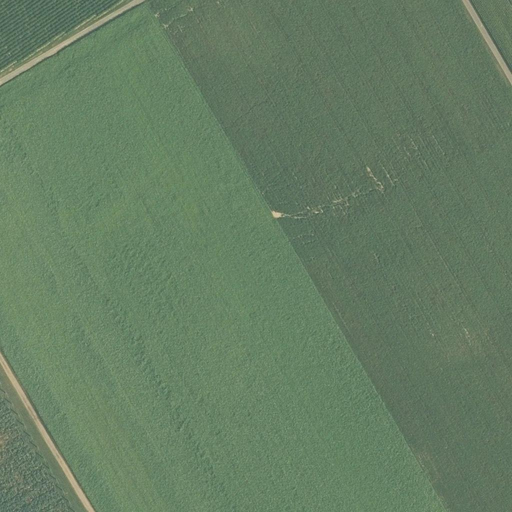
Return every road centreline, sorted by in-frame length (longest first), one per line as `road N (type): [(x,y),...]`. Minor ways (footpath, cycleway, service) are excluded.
road 1 (track): [(89,511),(0,358)]
road 2 (track): [(0,81),(140,0)]
